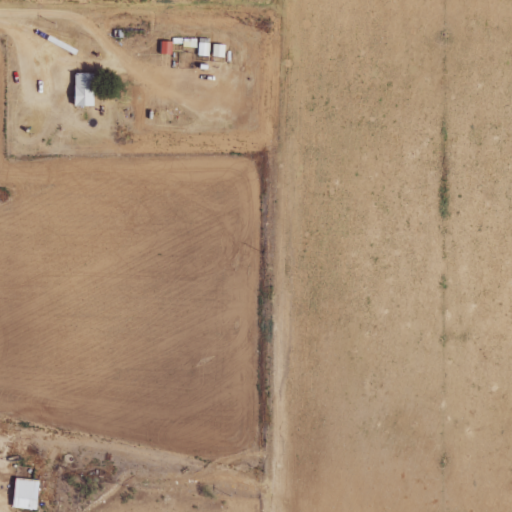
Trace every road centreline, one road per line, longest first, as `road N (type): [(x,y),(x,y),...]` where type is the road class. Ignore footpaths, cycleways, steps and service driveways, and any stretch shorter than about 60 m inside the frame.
road 1 (residential): [(252,511),(265,0)]
road 2 (track): [(0,436),(45,379),(48,340),(28,39),(0,21)]
